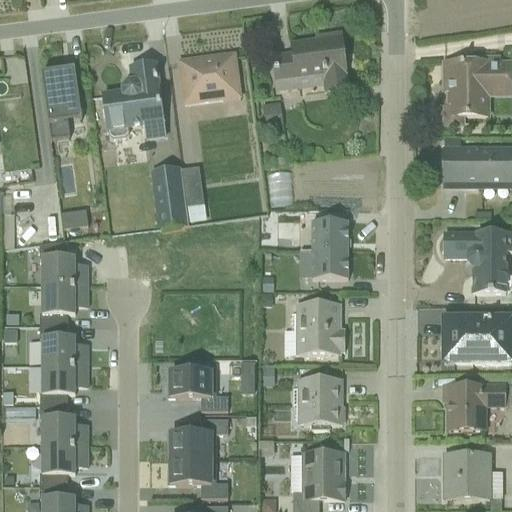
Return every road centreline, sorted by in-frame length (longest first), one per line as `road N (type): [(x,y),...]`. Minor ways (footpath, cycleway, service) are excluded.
road 1 (residential): [(397,511),(394,0)]
road 2 (residential): [(280,0),(0,38)]
road 3 (residential): [(124,511),(121,318)]
